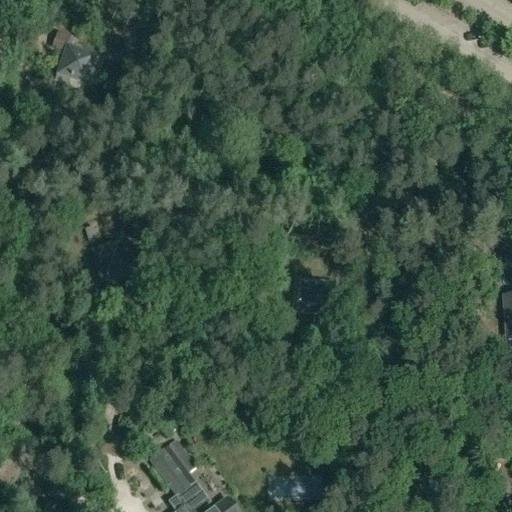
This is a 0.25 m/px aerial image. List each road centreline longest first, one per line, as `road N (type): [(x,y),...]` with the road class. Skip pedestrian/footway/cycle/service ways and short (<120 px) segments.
road 1 (track): [(511,143),(277,0)]
road 2 (track): [(58,511),(86,389),(84,362),(71,344),(36,325),(0,319)]
road 3 (track): [(85,368),(101,351),(121,348),(264,367)]
